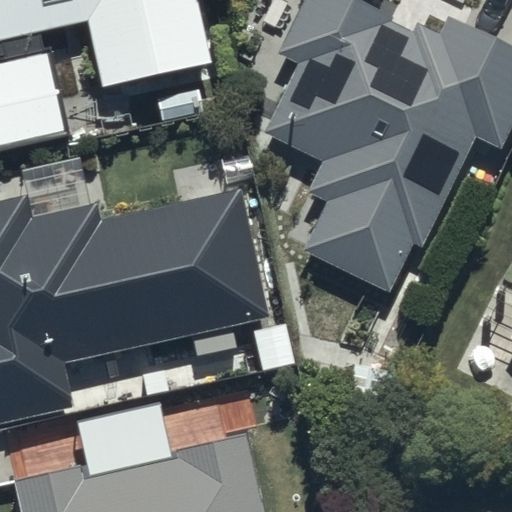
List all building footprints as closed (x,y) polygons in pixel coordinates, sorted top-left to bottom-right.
[(0,0),(0,40),(78,23),(92,90),(202,67),(187,0),(0,0)] [(387,20),(343,0),(299,0),(272,59),(291,68),(258,137),(314,164),(301,193),(319,202),(293,255),(382,297),(407,245),(416,249),(470,136),(497,149),(511,116),(511,57),(439,23),(432,37),(413,28),(408,39),(383,28),(387,20)] [(46,55),(0,63),(0,152),(62,141),(46,55)] [(0,424),(66,410),(57,365),(263,320),(235,191),(95,221),(92,210),(27,224),(22,201),(0,205),(0,424)] [(511,296),(511,297),(511,318),(501,343),(511,348),(511,296)] [(255,511),(241,441),(171,455),(172,460),(79,479),(76,467),(7,480),(13,511),(255,511)]
